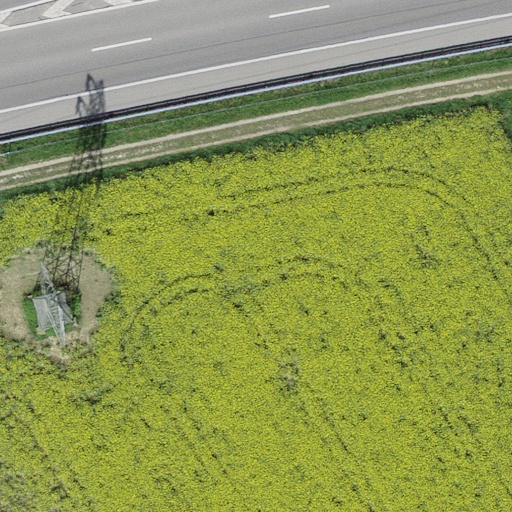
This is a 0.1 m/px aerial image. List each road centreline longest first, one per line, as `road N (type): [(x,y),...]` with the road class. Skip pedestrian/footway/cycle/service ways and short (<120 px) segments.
road 1 (track): [(0,181),(511,79)]
road 2 (motorway): [(0,72),(375,0)]
